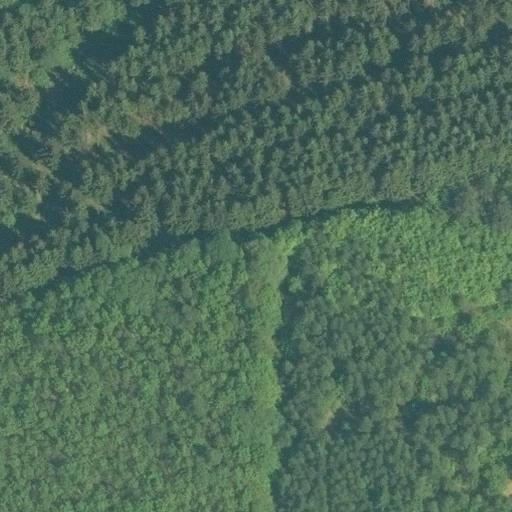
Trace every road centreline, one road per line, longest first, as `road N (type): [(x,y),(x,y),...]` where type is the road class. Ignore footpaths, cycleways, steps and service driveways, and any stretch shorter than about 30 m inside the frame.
road 1 (track): [(175,263),(397,203),(511,237)]
road 2 (track): [(0,309),(175,263),(49,173)]
